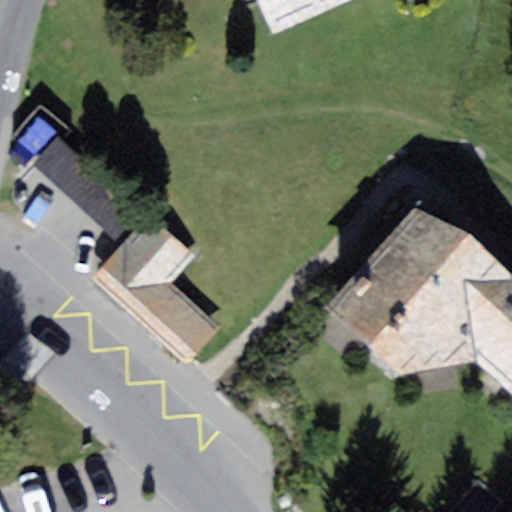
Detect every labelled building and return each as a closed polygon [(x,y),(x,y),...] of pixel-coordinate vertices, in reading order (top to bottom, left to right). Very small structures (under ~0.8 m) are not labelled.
[(277,0),(287,21),(334,0),(277,0)] [(142,214),(66,141),(25,183),(101,256),(142,214)] [(436,213),(336,313),(411,388),(465,334),(511,288),(436,213)] [(156,224),(100,291),(189,368),(217,335),(168,292),(197,257),(156,224)] [(465,334),(511,379),(511,287),(511,288),(465,334)]
